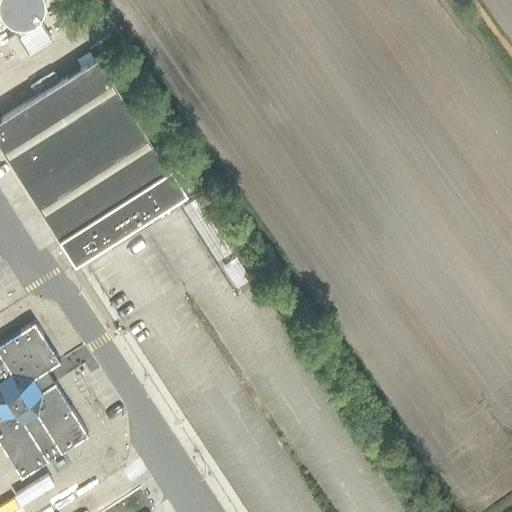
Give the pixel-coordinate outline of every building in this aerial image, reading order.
[(0,0),(0,4),(13,25),(53,0),(0,0)] [(40,21),(20,34),(31,51),(51,38),(40,21)] [(99,55),(0,117),(0,142),(75,262),(188,190),(172,164),(169,166),(99,55)] [(192,200),(236,286),(253,278),(209,191),(192,200)] [(0,444),(20,477),(47,460),(89,434),(47,368),(59,361),(35,321),(0,343),(0,357),(2,360),(0,361),(0,444)]
